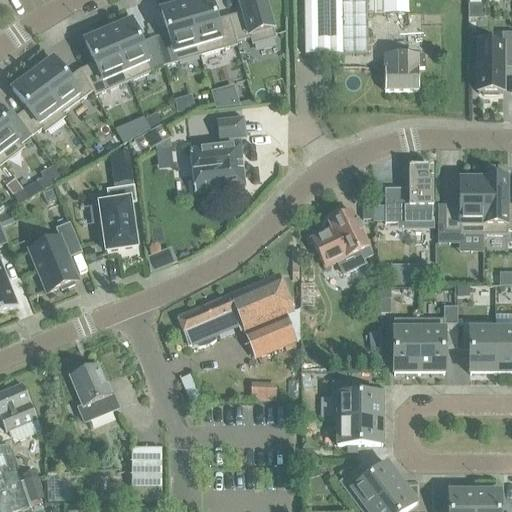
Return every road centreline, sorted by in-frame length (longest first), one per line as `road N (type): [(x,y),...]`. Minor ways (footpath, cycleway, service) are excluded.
road 1 (residential): [(0,362),(175,291),(274,221),(314,182),(372,150),(439,140),(511,142)]
road 2 (residential): [(511,408),(418,407),(407,418),(408,457),(417,467),(511,468)]
